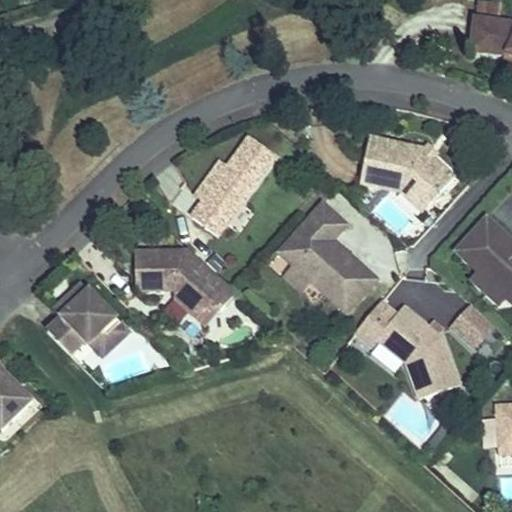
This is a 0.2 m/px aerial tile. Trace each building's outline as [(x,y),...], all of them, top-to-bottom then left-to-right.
[(511,23),(498,22),(500,3),(478,1),(475,19),(474,19),(470,54),(505,58),(507,58),(507,56),(511,58),(511,23)] [(511,66),(511,58),(507,56),(507,58),(505,58),(503,62),(511,66)] [(350,120),(350,126),(355,129),(360,126),(360,121),(355,118),(350,120)] [(192,219),(219,238),(277,158),(250,139),(228,170),(204,203),(192,219)] [(406,187),(428,208),(455,179),(435,161),(425,151),(424,151),(370,140),(361,186),(401,193),(406,187)] [(425,151),(435,161),(439,156),(429,147),(425,151)] [(197,197),(204,203),(228,170),(220,164),(197,197)] [(401,193),(423,214),(428,208),(406,187),(401,193)] [(310,220),(335,243),(348,228),(323,206),(310,220)] [(310,283),(346,316),(377,282),(340,248),(336,251),(332,247),(335,243),(310,220),(279,255),(294,269),(310,283)] [(511,244),(486,221),(455,254),(480,277),(506,300),(511,305),(511,244)] [(332,247),(336,251),(340,248),(335,243),(332,247)] [(175,303),(190,316),(200,305),(213,305),(221,313),(237,295),(189,251),(136,253),(137,296),(165,295),(165,290),(175,290),(175,295),(175,303)] [(284,280),(300,295),(310,283),(294,269),(284,280)] [(473,285),(499,308),(506,300),(480,277),(473,285)] [(48,334),(71,357),(86,343),(89,347),(103,334),(112,343),(126,329),(83,286),(56,313),(62,320),(48,334)] [(381,304),(356,335),(373,349),(378,343),(381,345),(404,364),(407,365),(420,401),(459,387),(442,340),(438,337),(429,330),(404,309),(398,317),(381,304)] [(472,351),(494,328),(470,304),(447,326),(472,351)] [(206,330),(221,313),(213,305),(200,305),(190,316),(206,330)] [(429,330),(438,337),(443,331),(434,324),(429,330)] [(89,347),(103,360),(130,333),(126,329),(112,343),(103,334),(89,347)] [(372,356),(395,375),(404,364),(381,345),(372,356)] [(33,403),(0,371),(0,430),(3,434),(33,403)] [(500,436),(500,450),(511,449),(511,407),(498,409),(500,436)] [(441,431),(450,438),(459,427),(449,419),(440,430),(441,431)] [(429,446),(437,453),(450,438),(441,431),(429,446)] [(489,450),(500,450),(500,436),(488,436),(489,450)]
